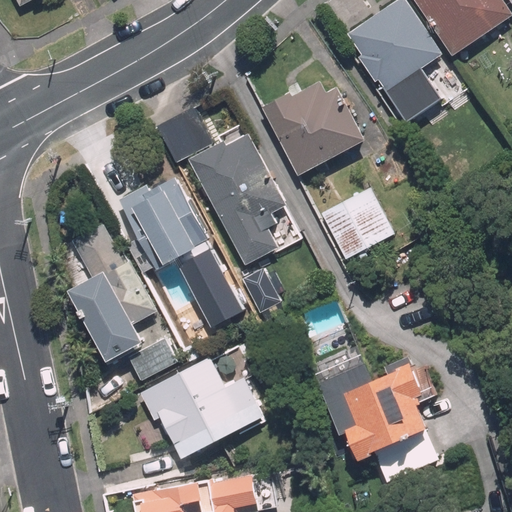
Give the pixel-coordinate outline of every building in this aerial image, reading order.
[(408,0),(401,0),(351,34),(366,56),(363,57),(381,82),(383,81),(391,93),(446,54),(408,0)] [(417,0),(457,56),(511,18),(511,2),(510,0),(417,0)] [(267,105),(303,176),(367,142),(338,88),(331,91),(325,80),(298,95),(295,90),(267,105)] [(198,108),(161,128),(181,164),(218,144),(198,108)] [(196,161),(254,267),(287,249),(276,230),(285,225),(280,216),(295,207),(255,135),(234,147),(231,141),(196,161)] [(225,260),(180,178),(155,192),(152,185),(123,201),(144,240),(135,246),(150,273),(160,267),(172,289),(225,260)] [(400,235),(376,188),(327,214),(351,261),(400,235)] [(99,280),(77,293),(115,364),(147,346),(138,328),(165,314),(137,263),(137,264),(130,251),(125,254),(110,227),(79,244),(99,280)] [(288,302),(269,268),(247,279),(266,314),(288,302)] [(281,320),(272,325),(278,336),(287,332),(281,320)] [(149,383),(187,363),(175,339),(137,357),(149,383)] [(187,462),(269,422),(251,384),(230,394),(215,364),(147,397),(160,424),(166,421),(187,462)] [(378,456),(376,453),(400,443),(408,463),(436,451),(428,431),(431,431),(421,407),(426,405),(423,397),(430,394),(417,364),(401,370),(402,372),(347,394),(360,423),(349,428),(363,462),(378,456)] [(250,511),(263,510),(256,473),(215,482),(214,478),(135,494),(139,511),(250,511)]
